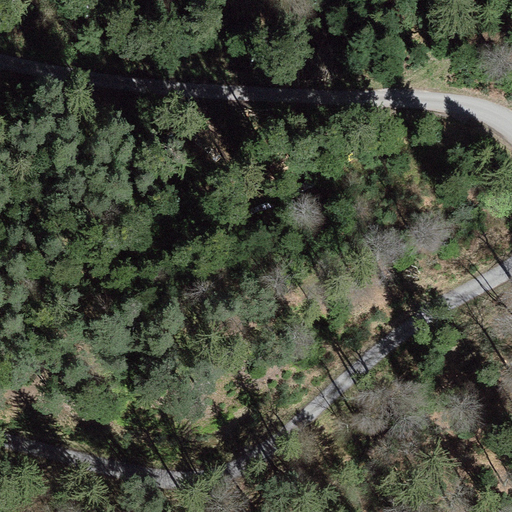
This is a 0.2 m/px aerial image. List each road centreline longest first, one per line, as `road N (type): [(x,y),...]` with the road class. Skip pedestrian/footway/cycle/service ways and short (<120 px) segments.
road 1 (unclassified): [(0,437),(173,481),(205,479),(258,454),(417,323),(511,270)]
road 2 (unclassified): [(511,118),(459,102),(179,90),(0,60)]
